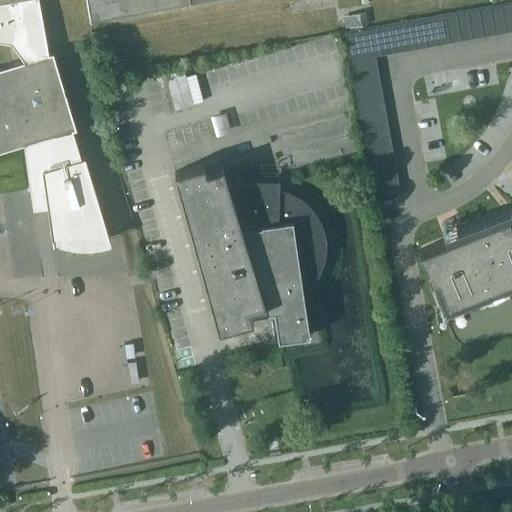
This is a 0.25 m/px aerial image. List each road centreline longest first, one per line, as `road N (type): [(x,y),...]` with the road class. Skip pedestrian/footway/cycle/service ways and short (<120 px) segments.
road 1 (residential): [(445,460),(398,236),(423,209)]
road 2 (residential): [(423,209),(397,64),(511,42)]
road 3 (tertiary): [(187,511),(445,460)]
